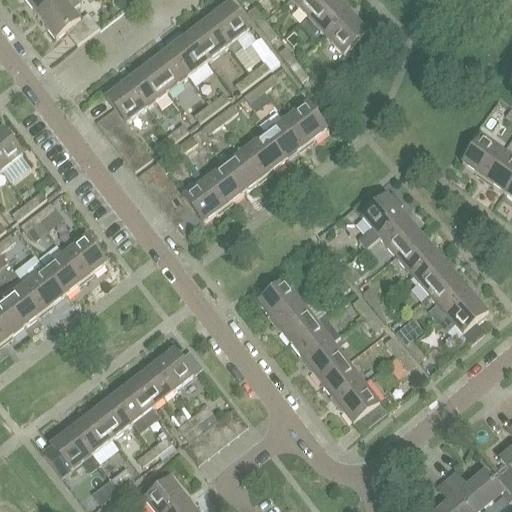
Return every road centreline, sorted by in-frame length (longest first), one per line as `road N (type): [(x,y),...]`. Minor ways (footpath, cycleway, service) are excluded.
road 1 (residential): [(286,424),(0,51)]
road 2 (residential): [(364,480),(511,357)]
road 3 (residential): [(244,511),(223,481),(286,424)]
